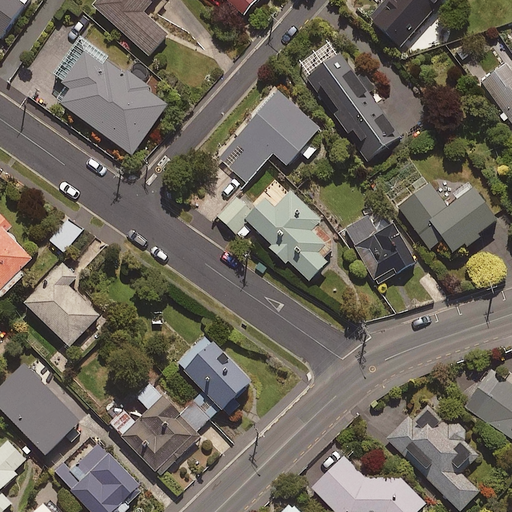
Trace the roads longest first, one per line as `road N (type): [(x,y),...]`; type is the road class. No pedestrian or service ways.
road 1 (residential): [(360,374),(126,208)]
road 2 (residential): [(312,0),(126,208)]
road 3 (tertiary): [(217,511),(360,374)]
road 4 (tertiary): [(360,374),(511,314)]
road 5 (residential): [(126,208),(0,119)]
